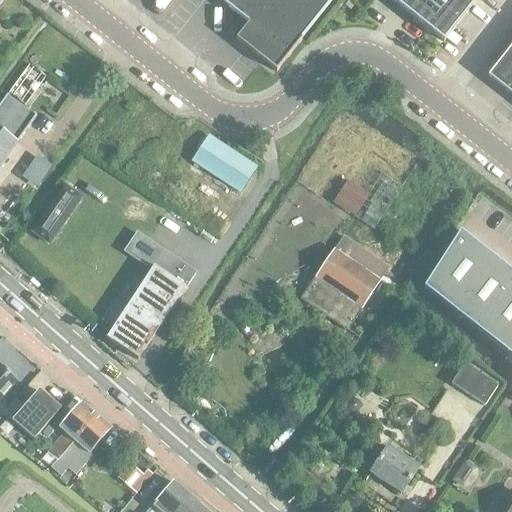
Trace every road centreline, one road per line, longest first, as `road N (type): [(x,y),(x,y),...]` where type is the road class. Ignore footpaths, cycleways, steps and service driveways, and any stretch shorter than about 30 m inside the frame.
road 1 (unclassified): [(73,0),(206,105),(252,121),(279,109),(337,55),(380,59),(433,98)]
road 2 (secondary): [(262,511),(0,284)]
road 3 (unclassified): [(511,2),(433,98)]
